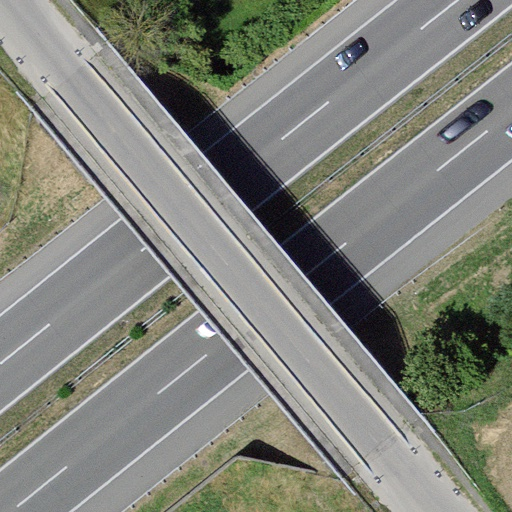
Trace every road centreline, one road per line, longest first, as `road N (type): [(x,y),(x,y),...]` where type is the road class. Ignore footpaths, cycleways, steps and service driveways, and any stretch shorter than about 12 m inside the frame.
road 1 (tertiary): [(438,511),(7,0)]
road 2 (motorway): [(12,511),(511,113)]
road 3 (motorway): [(459,0),(0,366)]
